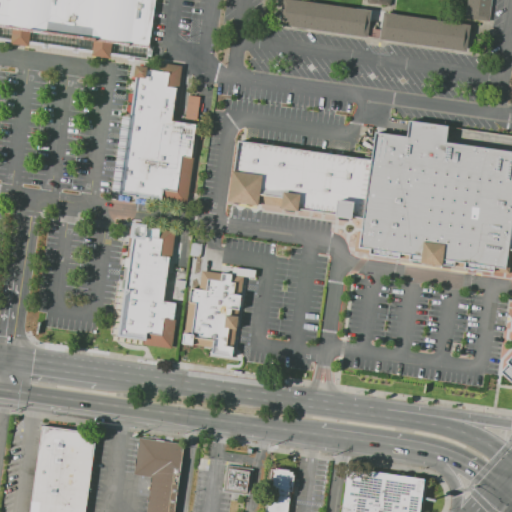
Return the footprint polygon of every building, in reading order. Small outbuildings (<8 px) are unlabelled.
[(135,61),(128,60),(129,58),(112,56),(111,58),(93,55),(93,53),(79,51),(79,53),(73,52),(73,50),(50,47),(50,49),(47,49),(47,48),(43,48),(44,46),(30,44),(30,46),(11,44),(12,42),(0,40),(0,0),(156,0),(150,45),(152,46),(152,49),(154,50),(153,56),(149,56),(149,59),(136,57),(135,61)] [(369,37),(280,25),(283,0),(304,0),(373,10),(369,37)] [(492,0),(490,20),(467,17),(469,0),(492,0)] [(468,52),(380,39),(384,12),(471,24),(468,52)] [(168,208),(143,204),(143,202),(122,199),(122,201),(109,199),(111,182),(114,182),(117,164),(114,164),(116,151),(117,151),(121,130),(119,129),(121,117),(131,118),(137,77),(135,77),(137,65),(149,66),(148,69),(156,70),(157,62),(183,66),(180,89),(178,89),(173,121),(199,124),(194,156),(193,156),(193,157),(195,157),(188,204),(169,202),(168,208)] [(511,262),(510,274),(355,251),(358,231),(361,232),(363,219),(354,218),(353,219),(336,217),(336,215),(299,210),(299,211),(282,209),(282,207),(260,203),(260,206),(229,201),(233,171),(234,171),(239,140),(372,159),(376,131),(408,136),(410,120),(450,126),(447,142),(511,151),(511,262)] [(172,349),(144,345),(144,340),(119,336),(126,288),(123,288),(124,279),(127,279),(127,278),(124,277),(125,268),(129,268),(129,267),(125,267),(127,257),(130,258),(133,238),(132,237),(134,222),(167,227),(167,228),(177,229),(173,257),(171,257),(164,301),(176,303),(174,320),(176,320),(172,349)] [(233,356),(211,353),(212,347),(184,343),(192,288),(200,289),(203,270),(244,276),(233,356)] [(511,381),(501,372),(508,364),(506,362),(511,355),(511,381)] [(40,424),(27,511),(84,511),(97,432),(40,424)] [(173,511),(182,443),(138,437),(133,474),(150,476),(145,511),(173,511)] [(250,495),(224,491),(228,465),(254,468),(250,495)] [(290,511),(265,511),(272,469),(277,470),(277,468),(290,470),(290,472),(294,472),(294,475),(296,475),(295,481),(300,482),(300,487),(295,486),(294,493),(293,493),(290,511)] [(342,511),(349,469),(361,471),(361,469),(426,479),(420,511),(342,511)]
